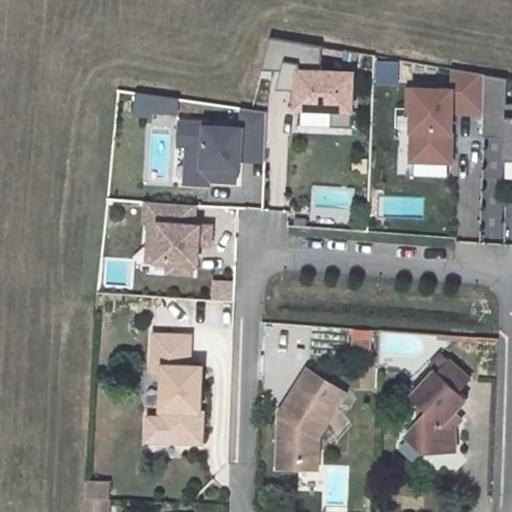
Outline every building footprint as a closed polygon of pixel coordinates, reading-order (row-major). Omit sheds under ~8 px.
[(313,49),(264,41),(256,73),(290,74),(289,111),(323,112),(323,129),(343,130),(345,75),(313,74),(313,49)] [(372,58),(371,82),(395,83),(397,59),(372,58)] [(477,77),(445,72),(445,92),(400,91),(400,110),(405,111),(403,163),(443,164),(443,133),(439,133),(439,123),(444,123),(444,114),(476,115),(477,77)] [(477,77),(476,115),(475,133),(500,133),(500,141),(500,163),(511,163),(511,107),(502,107),(503,82),(477,77)] [(131,93),(130,113),(175,115),(176,94),(131,93)] [(258,120),(234,116),(233,136),(198,136),(198,133),(171,133),(171,156),(180,156),(180,176),(201,176),(201,189),(230,190),(230,168),(230,160),(257,161),(258,120)] [(230,160),(230,168),(256,169),(257,161),(230,160)] [(201,176),(180,176),(179,194),(201,194),(201,189),(201,176)] [(189,209),(140,206),(139,227),(145,227),(144,244),(153,245),(152,265),(164,266),(163,276),(187,277),(188,247),(205,248),(205,230),(188,229),(189,209)] [(153,245),(144,244),(143,265),(152,265),(153,245)] [(155,382),(154,427),(146,431),(146,441),(150,449),(196,452),(200,369),(188,369),(189,341),(150,340),(149,376),(155,382)] [(443,363),(434,373),(456,395),(465,385),(443,363)] [(424,417),(400,441),(419,460),(451,459),(448,418),(463,402),(456,395),(434,373),(407,401),(424,417)] [(338,398),(300,377),(289,396),(328,416),(338,398)] [(276,421),(273,470),(312,472),(312,443),(328,416),(289,396),(276,421)] [(321,511),(348,511),(349,465),(322,464),(321,511)] [(80,503),(104,504),(105,485),(81,484),(80,503)]
